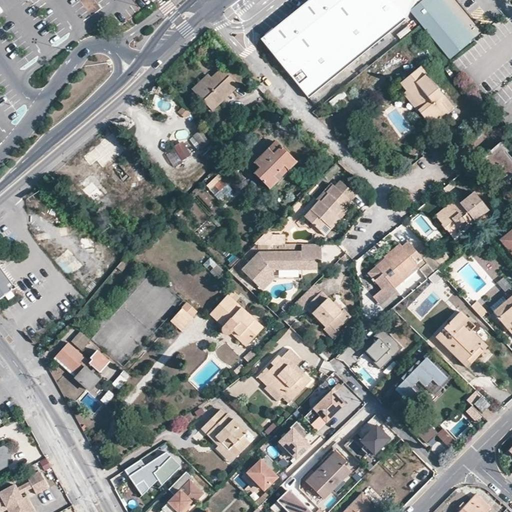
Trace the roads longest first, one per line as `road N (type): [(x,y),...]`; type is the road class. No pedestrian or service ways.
road 1 (secondary): [(0,205),(214,11)]
road 2 (secondary): [(188,3),(110,91),(0,186)]
road 3 (residential): [(397,209),(252,55)]
road 4 (residential): [(88,487),(0,343)]
road 5 (residential): [(338,366),(450,475)]
